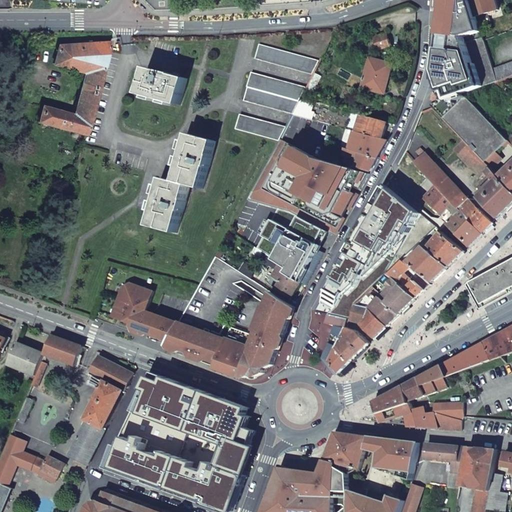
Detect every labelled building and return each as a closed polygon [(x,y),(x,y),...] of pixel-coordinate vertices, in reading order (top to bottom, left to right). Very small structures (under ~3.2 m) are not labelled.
[(496,0),(473,0),(479,17),(490,13),(499,10),(496,0)] [(490,13),(479,17),(482,25),(492,22),(490,13)] [(57,45),(57,47),(52,64),(84,72),(76,101),(93,106),(110,42),(57,45)] [(313,74),(320,61),(261,44),(257,58),(313,74)] [(394,66),(372,60),(367,79),(365,78),(365,81),(366,81),(364,89),(387,95),(389,85),(392,85),(394,78),(391,77),(394,66)] [(511,62),(496,69),(500,81),(511,76),(511,62)] [(163,71),(148,67),(141,94),(181,105),(188,78),(174,74),(163,71)] [(300,99),(306,88),(253,72),(245,100),(293,114),(300,99)] [(470,98),(465,93),(452,97),(460,106),(470,98)] [(309,101),(300,99),(293,114),(292,115),(302,117),(309,101)] [(76,101),(72,115),(41,107),(37,122),(85,135),(93,106),(76,101)] [(279,140),(286,127),(241,115),(237,129),(279,140)] [(374,120),(362,116),(357,132),(384,139),(388,122),(374,118),(374,120)] [(379,158),(389,140),(384,139),(357,132),(356,132),(350,150),(379,158)] [(190,134),(183,157),(181,167),(176,182),(164,178),(158,202),(155,212),(151,225),(177,233),(183,211),(184,211),(187,200),(186,200),(190,185),(203,189),(209,167),(210,167),(213,156),(212,156),(216,141),(190,134)] [(511,189),(511,142),(509,139),(505,135),(500,140),(508,149),(511,154),(511,165),(501,177),(511,189)] [(481,198),(501,218),(511,207),(511,189),(501,177),(485,161),(467,142),(466,141),(457,149),(481,175),(486,170),(491,175),(479,187),(486,193),(481,198)] [(438,185),(455,203),(465,193),(422,148),(418,151),(423,157),(417,163),(438,185)] [(371,172),(379,158),(350,150),(347,150),(345,157),(359,160),(357,167),(371,172)] [(386,184),(388,186),(394,191),(399,186),(389,178),(386,184)] [(450,208),(455,203),(438,185),(425,198),(444,214),(450,208)] [(465,193),(455,203),(463,211),(485,234),(496,223),(470,197),(469,198),(465,193)] [(377,198),(373,206),(399,226),(402,221),(377,198)] [(412,206),(416,209),(422,214),(427,208),(417,199),(412,206)] [(280,209),(256,203),(248,231),(268,237),(270,228),(274,229),(280,209)] [(463,211),(455,203),(450,208),(458,216),(463,211)] [(399,252),(405,258),(421,244),(399,226),(373,206),(359,230),(379,246),(386,235),(402,249),(399,252)] [(424,230),(431,222),(422,214),(416,209),(409,217),(424,230)] [(485,234),(463,211),(458,216),(449,223),(472,246),(485,234)] [(359,230),(352,242),(390,273),(400,263),(379,246),(359,230)] [(451,266),(467,251),(443,231),(433,243),(428,239),(427,240),(426,242),(426,244),(426,246),(451,266)] [(310,238),(291,269),(288,274),(303,284),(325,248),(310,238)] [(435,282),(451,266),(426,246),(411,262),(435,282)] [(377,285),(344,256),(332,275),(347,284),(351,277),(359,279),(352,291),(343,289),(334,286),(328,308),(317,306),(316,311),(327,313),(327,315),(328,315),(343,320),(358,305),(373,289),(377,285)] [(432,284),(404,260),(400,263),(390,273),(389,274),(418,298),(432,284)] [(511,287),(511,260),(471,282),(482,304),(511,287)] [(291,269),(282,264),(274,276),(283,282),(278,290),(293,299),(303,284),(288,274),(291,269)] [(402,314),(418,298),(389,274),(382,281),(390,288),(383,297),(402,314)] [(347,284),(332,275),(327,285),(334,286),(343,289),(347,284)] [(150,306),(155,290),(132,282),(125,285),(114,316),(134,323),(137,314),(139,315),(139,317),(140,320),(136,324),(136,325),(136,326),(136,328),(137,329),(138,330),(140,330),(141,330),(142,330),(143,329),(144,328),(144,327),(144,326),(144,325),(143,324),(142,322),(145,321),(147,317),(145,315),(145,312),(147,313),(148,309),(145,308),(150,306)] [(377,292),(373,289),(358,305),(372,308),(390,325),(402,314),(383,297),(374,306),(370,302),(378,293),(377,292)] [(277,347),(280,338),(284,337),(285,338),(296,308),(273,293),(258,332),(259,332),(256,337),(232,329),(227,341),(217,337),(218,336),(157,313),(150,333),(152,337),(168,344),(170,349),(180,352),(184,350),(190,352),(191,357),(206,363),(211,360),(220,363),(218,367),(217,369),(244,379),(244,377),(247,378),(254,376),(259,378),(266,374),(268,369),(275,365),(280,351),(279,350),(277,347)] [(372,308),(358,305),(343,320),(363,325),(377,338),(390,325),(372,308)] [(145,335),(150,333),(157,313),(148,309),(147,313),(145,312),(145,315),(147,317),(145,321),(142,322),(143,324),(144,325),(144,326),(144,327),(144,328),(143,329),(142,330),(141,330),(140,330),(138,330),(137,329),(136,328),(136,326),(136,325),(136,324),(140,320),(139,317),(139,315),(137,314),(134,323),(132,325),(134,331),(145,335)] [(342,323),(343,320),(328,315),(326,323),(346,328),(338,347),(352,362),(372,343),(359,331),(355,330),(356,327),(342,323)] [(466,370),(485,363),(511,353),(511,327),(420,378),(423,386),(445,378),(466,370)] [(0,359),(8,338),(0,335),(0,359)] [(53,335),(45,354),(76,366),(84,346),(53,335)] [(280,351),(285,338),(284,337),(280,338),(277,347),(279,350),(280,351)] [(9,364),(36,375),(42,362),(45,354),(18,342),(9,364)] [(352,362),(338,347),(331,361),(341,373),(352,362)] [(89,465),(135,373),(100,356),(92,373),(93,374),(90,380),(103,387),(69,455),(89,465)] [(36,375),(33,385),(40,387),(42,381),(49,365),(42,362),(36,375)] [(146,369),(99,469),(226,511),(233,511),(256,448),(250,446),(256,431),(247,428),(252,416),(248,415),(250,408),(146,369)] [(404,386),(411,402),(428,396),(450,388),(445,378),(423,386),(420,378),(404,386)] [(406,413),(414,410),(411,402),(404,386),(374,403),(381,422),(406,413)] [(35,400),(27,397),(18,420),(25,423),(35,400)] [(459,402),(435,403),(435,412),(451,417),(451,410),(466,409),(465,401),(459,402)] [(425,407),(414,410),(406,413),(409,427),(464,431),(463,420),(451,417),(435,412),(428,414),(425,407)] [(337,432),(327,460),(342,464),(362,469),(371,437),(337,432)] [(403,488),(415,442),(400,441),(398,447),(393,464),(392,464),(391,468),(392,469),(388,484),(403,488)] [(463,473),(468,447),(428,444),(427,459),(449,461),(448,471),(463,473)] [(477,488),(477,489),(491,491),(494,475),(499,451),(499,450),(468,447),(463,473),(461,485),(477,488)] [(46,462),(39,458),(32,470),(41,474),(40,477),(51,482),(55,481),(57,477),(60,478),(67,464),(50,456),(46,462)] [(306,477),(280,469),(265,511),(335,511),(337,478),(348,481),(348,479),(367,484),(368,479),(350,474),(340,469),(342,464),(327,460),(321,474),(306,472),(306,477)] [(491,491),(488,509),(506,511),(509,494),(501,492),(503,476),(494,475),(491,491)] [(368,479),(367,484),(366,489),(374,491),(374,492),(396,498),(401,495),(403,488),(388,484),(368,479)] [(0,511),(3,511),(13,488),(0,482),(0,511)] [(408,498),(403,511),(416,511),(424,489),(412,485),(408,498)] [(473,511),(487,511),(488,509),(491,491),(477,489),(473,511)] [(348,491),(338,500),(345,507),(352,499),(354,498),(348,491)] [(158,511),(106,492),(102,501),(99,501),(96,502),(90,505),(88,507),(87,511),(86,511),(158,511)] [(352,499),(345,507),(348,511),(352,511),(358,506),(352,499)]
